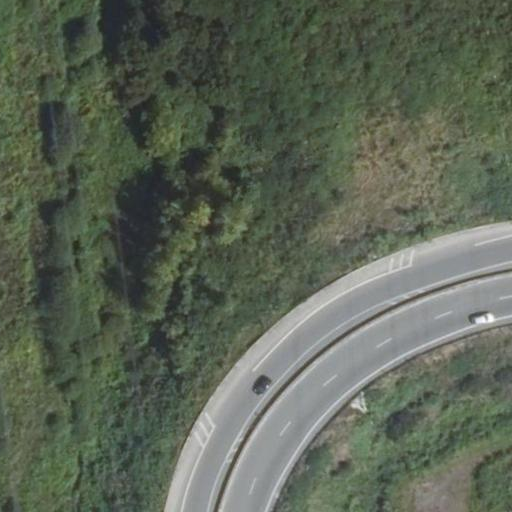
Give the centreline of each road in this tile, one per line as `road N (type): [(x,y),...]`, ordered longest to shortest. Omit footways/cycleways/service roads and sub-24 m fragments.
road 1 (motorway): [(511,251),(392,287),(301,343),(234,417),(205,469),(193,511)]
road 2 (motorway): [(245,511),(302,404),(344,366),(389,337),(511,298)]
